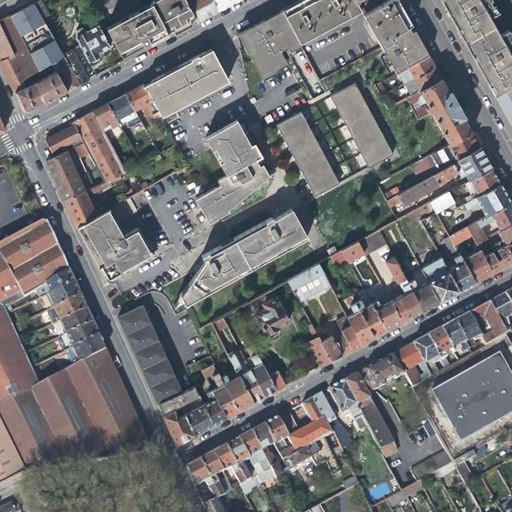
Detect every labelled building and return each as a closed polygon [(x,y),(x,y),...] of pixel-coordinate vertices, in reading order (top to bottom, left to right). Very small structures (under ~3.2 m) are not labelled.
[(38,0),(37,0),(33,2),(41,17),(47,14),(38,0)] [(150,0),(149,1),(150,2),(155,13),(163,27),(174,21),(177,28),(182,25),(194,19),(183,0),(150,0)] [(183,0),(194,19),(195,21),(206,15),(217,10),(211,0),(183,0)] [(211,0),(217,10),(228,4),(234,0),(211,0)] [(356,4),(355,1),(354,0),(296,0),(280,8),(282,12),(298,42),(359,8),(356,4)] [(379,45),(390,40),(387,35),(407,24),(410,23),(406,16),(401,7),(398,2),(396,0),(383,0),(361,13),(379,45)] [(439,0),(465,45),(493,95),(511,85),(511,84),(511,38),(507,29),(498,34),(488,16),(497,11),(490,0),(439,0)] [(41,17),(33,2),(8,15),(36,70),(50,63),(66,91),(72,87),(78,84),(67,64),(59,49),(41,17)] [(145,42),(165,31),(163,27),(155,13),(150,2),(104,27),(120,56),(145,42)] [(275,16),(270,19),(283,43),(285,48),(298,42),(282,12),(275,16)] [(36,70),(8,15),(0,19),(0,62),(7,77),(13,92),(23,87),(19,79),(30,73),(34,71),(36,70)] [(256,24),(241,32),(263,75),(286,63),(277,46),(283,43),(270,19),(267,20),(264,22),(263,20),(256,24)] [(166,33),(177,28),(174,21),(163,27),(165,31),(166,33)] [(83,27),(79,26),(74,28),(73,31),(75,34),(75,35),(88,60),(91,61),(95,59),(97,55),(101,53),(104,51),(102,48),(107,45),(96,23),(91,26),(90,23),(83,27)] [(413,36),(407,24),(387,35),(390,40),(379,45),(394,72),(396,70),(424,55),(423,54),(425,53),(419,41),(417,43),(413,36)] [(241,32),(238,33),(261,77),(263,75),(241,32)] [(68,44),(59,49),(67,64),(78,84),(88,79),(68,44)] [(172,66),(156,75),(157,79),(144,86),(151,99),(158,111),(162,119),(165,124),(180,116),(176,108),(222,81),(224,80),(209,52),(207,53),(203,55),(202,53),(198,55),(197,53),(172,66)] [(396,70),(403,83),(434,66),(431,60),(427,53),(396,70)] [(34,81),(30,73),(19,79),(23,87),(13,92),(22,110),(26,112),(38,105),(56,96),(66,91),(50,63),(36,70),(34,71),(36,74),(43,71),(45,75),(34,81)] [(403,83),(410,95),(441,77),(437,71),(434,66),(403,83)] [(147,80),(142,83),(144,86),(157,79),(156,75),(147,80)] [(416,95),(419,94),(422,99),(429,112),(431,111),(448,142),(470,130),(466,123),(455,104),(453,100),(441,77),(410,95),(405,97),(409,103),(415,100),(416,95)] [(357,80),(331,94),(369,165),(394,151),(357,80)] [(132,109),(151,99),(144,86),(142,83),(134,87),(123,93),(132,109)] [(511,85),(493,95),(511,128),(511,85)] [(115,118),(132,109),(123,93),(116,96),(106,102),(115,118)] [(331,94),(329,95),(367,166),(369,165),(331,94)] [(117,122),(115,118),(106,102),(99,105),(91,110),(102,131),(117,122)] [(122,172),(102,131),(91,110),(82,114),(71,121),(73,124),(79,137),(81,140),(103,181),(122,172)] [(155,123),(162,119),(158,111),(150,115),(155,123)] [(300,111),(298,112),(336,183),(338,182),(300,111)] [(298,112),(273,125),(311,196),(336,183),(298,112)] [(233,117),(201,135),(210,150),(222,172),(214,177),(217,182),(218,184),(212,188),(211,186),(201,191),(191,197),(206,222),(225,211),(224,210),(266,174),(260,163),(252,167),(247,160),(256,155),(258,154),(250,141),(247,143),(241,132),(233,117)] [(50,152),(79,137),(73,124),(68,126),(61,130),(44,139),(50,152)] [(426,154),(436,172),(457,160),(456,158),(479,145),(470,130),(448,142),(434,149),(426,154)] [(464,173),(467,179),(491,166),(486,157),(479,145),(456,158),(457,160),(436,172),(397,193),(401,200),(403,204),(438,185),(456,170),(460,176),(464,173)] [(53,179),(62,199),(83,190),(64,149),(51,156),(44,160),(53,179)] [(252,167),(260,163),(256,155),(247,160),(252,167)] [(466,201),(475,197),(500,183),(491,166),(467,179),(474,192),(464,197),(466,201)] [(475,197),(484,214),(510,200),(500,183),(475,197)] [(84,190),(83,190),(62,199),(69,213),(74,225),(79,223),(95,214),(103,210),(100,205),(92,209),(84,190)] [(453,201),(447,190),(429,200),(434,211),(453,201)] [(385,200),(389,206),(401,200),(397,193),(385,200)] [(130,195),(103,210),(95,214),(79,223),(86,236),(82,238),(102,274),(123,263),(122,261),(126,259),(129,257),(130,259),(150,247),(136,221),(123,229),(116,216),(136,206),(130,195)] [(464,203),(467,212),(477,208),(474,199),(464,203)] [(492,218),(498,229),(511,221),(511,204),(510,200),(484,214),(466,225),(471,233),(475,240),(475,242),(485,237),(479,226),(492,218)] [(272,220),(270,217),(269,215),(198,253),(203,262),(178,292),(184,303),(198,295),(197,294),(305,236),(289,207),(276,213),(278,217),(272,220)] [(0,403),(37,384),(29,367),(23,353),(16,340),(10,326),(4,313),(2,308),(32,291),(67,270),(41,214),(22,224),(0,235),(0,403)] [(493,243),(496,248),(506,242),(511,238),(511,221),(498,229),(496,230),(500,238),(493,243)] [(78,232),(82,238),(86,236),(79,223),(74,225),(78,232)] [(453,243),(471,233),(466,225),(448,235),(453,243)] [(368,234),(356,241),(362,252),(363,253),(384,242),(377,229),(368,234)] [(460,245),(455,248),(473,281),(482,276),(491,271),(483,255),(475,242),(475,240),(471,242),(470,245),(473,250),(465,255),(460,245)] [(347,260),(362,252),(356,241),(341,249),(346,258),(347,260)] [(491,251),(483,255),(491,271),(502,265),(511,259),(511,254),(511,252),(509,248),(506,242),(496,248),(500,255),(495,258),(491,251)] [(454,263),(446,268),(458,289),(466,285),(473,281),(455,248),(453,243),(446,247),(454,263)] [(334,265),(346,258),(341,249),(329,256),(334,265)] [(420,266),(427,279),(439,300),(448,295),(458,289),(446,268),(437,252),(431,255),(433,259),(420,266)] [(404,292),(389,300),(400,321),(411,315),(421,309),(400,270),(392,255),(384,259),(396,281),(398,280),(404,292)] [(329,285),(317,262),(285,279),(298,302),(316,292),(329,285)] [(407,266),(400,270),(421,309),(430,304),(439,300),(427,279),(417,285),(407,266)] [(36,299),(38,298),(72,282),(70,276),(67,270),(32,291),(36,299)] [(38,298),(45,311),(79,296),(76,289),(72,282),(38,298)] [(511,287),(510,289),(503,293),(511,309),(511,287)] [(363,290),(370,302),(384,329),(391,326),(400,321),(389,300),(380,305),(376,298),(374,300),(367,288),(363,290)] [(251,307),(260,303),(259,301),(271,294),(268,289),(248,300),(251,307)] [(350,295),(354,302),(372,336),(379,332),(384,329),(370,302),(363,306),(359,299),(358,300),(354,293),(350,295)] [(502,319),(511,313),(511,309),(503,293),(495,297),(488,301),(502,327),(506,325),(502,319)] [(45,311),(51,324),(85,309),(82,303),(79,296),(45,311)] [(273,296),(260,303),(262,308),(254,312),(256,317),(255,318),(263,333),(264,333),(265,335),(274,330),(277,328),(276,325),(288,319),(279,304),(277,305),(273,296)] [(488,327),(478,333),(480,337),(484,344),(505,332),(502,327),(488,301),(478,307),(467,312),(474,325),(484,320),(488,327)] [(353,311),(346,315),(360,342),(367,339),(372,336),(354,302),(349,304),(353,311)] [(150,390),(161,414),(173,408),(179,405),(184,403),(194,397),(198,395),(194,387),(184,392),(183,390),(175,394),(174,392),(173,390),(176,389),(173,383),(176,381),(173,374),(167,376),(166,374),(165,373),(168,371),(165,366),(168,364),(165,356),(159,359),(159,357),(158,355),(160,354),(157,349),(161,347),(157,339),(151,342),(150,340),(150,338),(152,337),(149,331),(153,330),(149,322),(144,325),(143,322),(142,321),(144,320),(142,314),(145,313),(141,305),(117,316),(116,316),(150,390)] [(51,324),(57,337),(91,322),(89,317),(85,309),(51,324)] [(474,340),(480,337),(478,333),(474,325),(467,312),(460,316),(453,320),(468,348),(476,344),(474,340)] [(342,333),(340,334),(348,349),(355,345),(360,342),(346,315),(345,314),(335,320),(342,333)] [(225,324),(220,316),(209,322),(213,331),(225,324)] [(461,351),(468,348),(453,320),(447,323),(439,328),(453,352),(459,348),(461,351)] [(57,337),(63,351),(97,336),(94,330),(91,322),(57,337)] [(443,357),(453,352),(439,328),(433,331),(425,335),(438,359),(442,368),(448,365),(443,357)] [(327,329),(316,335),(318,339),(329,334),(327,329)] [(329,334),(318,339),(329,359),(335,356),(341,352),(334,337),(332,338),(329,334)] [(340,334),(334,337),(341,352),(348,349),(340,334)] [(318,365),(329,359),(318,339),(316,335),(305,341),(318,365)] [(433,362),(438,359),(425,335),(419,338),(411,343),(429,375),(437,371),(433,362)] [(63,351),(70,367),(103,350),(100,344),(97,336),(63,351)] [(254,364),(248,367),(263,395),(268,392),(274,389),(266,374),(249,343),(244,346),(254,364)] [(419,367),(425,378),(429,375),(411,343),(403,347),(393,352),(404,372),(411,386),(419,381),(413,370),(419,367)] [(70,367),(37,384),(0,403),(0,426),(23,473),(142,453),(146,444),(103,350),(70,367)] [(227,355),(237,374),(252,401),(258,398),(263,395),(248,367),(242,370),(232,351),(226,354),(227,355)] [(373,389),(404,372),(393,352),(376,362),(343,380),(361,414),(383,457),(396,450),(366,393),(373,389)] [(222,357),(211,363),(215,370),(226,364),(222,357)] [(499,358),(432,396),(460,447),(511,418),(511,382),(510,378),(499,358)] [(211,391),(225,416),(230,413),(237,410),(217,374),(215,370),(211,363),(199,369),(203,376),(209,373),(216,385),(210,389),(211,391)] [(275,369),(266,374),(274,389),(283,384),(275,369)] [(222,371),(217,374),(237,410),(242,407),(250,403),(252,401),(237,374),(226,379),(222,371)] [(352,419),(361,414),(343,380),(334,385),(327,388),(339,412),(346,408),(352,419)] [(209,399),(202,403),(212,423),(217,420),(225,416),(211,391),(206,393),(209,399)] [(315,395),(311,397),(325,423),(334,418),(319,392),(315,395)] [(194,397),(198,405),(202,403),(200,399),(198,395),(194,397)] [(311,422),(297,429),(286,435),(294,451),(308,444),(330,432),(325,423),(311,397),(301,403),(305,411),(311,422)] [(179,405),(183,413),(193,433),(201,429),(212,423),(202,403),(198,405),(188,411),(184,403),(179,405)] [(185,438),(193,433),(183,413),(177,417),(173,408),(161,414),(168,429),(175,444),(185,438)] [(287,410),(276,416),(286,435),(297,429),(287,410)] [(279,440),(286,435),(276,416),(267,421),(263,423),(273,442),(282,458),(287,455),(279,440)] [(342,429),(334,418),(325,423),(330,432),(332,431),(334,434),(342,429)] [(427,437),(434,432),(428,421),(421,425),(425,433),(427,437)] [(312,450),(308,444),(294,451),(287,455),(282,458),(274,462),(270,454),(269,454),(265,447),(273,442),(263,423),(257,427),(250,430),(270,467),(276,479),(311,460),(307,453),(312,450)] [(0,485),(23,473),(0,426),(0,485)] [(350,444),(342,429),(334,434),(341,449),(350,444)] [(256,474),(270,467),(250,430),(243,434),(237,437),(248,458),(256,474)] [(240,463),(248,458),(237,437),(231,440),(225,444),(244,482),(247,480),(246,477),(247,476),(240,463)] [(238,481),(230,487),(231,489),(239,485),(244,482),(225,444),(219,447),(211,451),(222,472),(231,468),(238,481)] [(400,490),(401,490),(417,481),(434,471),(451,462),(444,450),(408,469),(409,471),(394,479),(400,490)] [(214,477),(222,472),(211,451),(205,454),(198,458),(218,496),(231,489),(230,487),(229,484),(221,489),(214,477)] [(384,459),(393,476),(407,467),(402,456),(400,457),(398,455),(397,456),(396,453),(384,459)] [(211,494),(200,499),(203,505),(218,496),(198,458),(192,462),(185,465),(194,486),(204,481),(207,487),(211,494)] [(472,478),(462,461),(453,466),(454,467),(463,484),(472,478)] [(438,477),(454,467),(453,466),(451,462),(434,471),(438,477)] [(353,476),(342,482),(345,487),(356,481),(353,476)] [(421,488),(417,481),(401,490),(405,497),(421,488)] [(400,501),(396,493),(385,499),(389,507),(400,501)] [(511,506),(511,507),(503,511),(511,511),(511,495),(511,494),(506,497),(511,506)] [(225,511),(218,496),(203,505),(206,511),(225,511)] [(0,511),(17,511),(19,511),(16,505),(10,502),(0,507),(0,511)]
